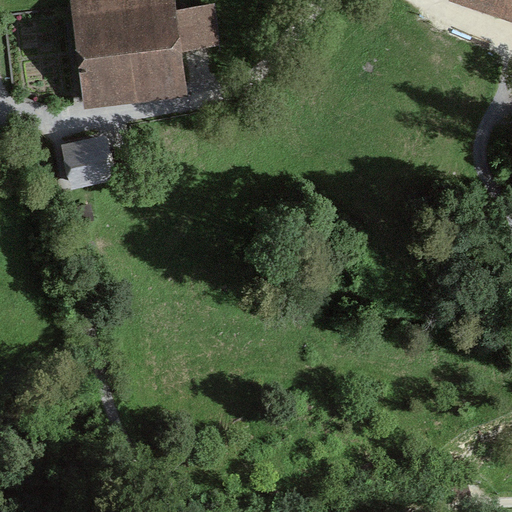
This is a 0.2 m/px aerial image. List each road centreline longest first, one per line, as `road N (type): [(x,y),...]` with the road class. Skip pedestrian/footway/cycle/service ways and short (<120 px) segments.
road 1 (track): [(0,125),(239,89),(338,0)]
road 2 (track): [(511,69),(487,133),(483,201),(511,245)]
